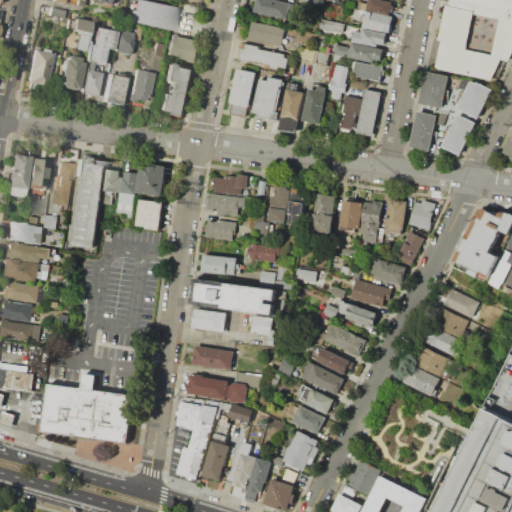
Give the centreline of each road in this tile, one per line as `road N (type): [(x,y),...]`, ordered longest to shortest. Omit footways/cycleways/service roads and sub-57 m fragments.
road 1 (residential): [(511,185),(0,116)]
road 2 (tertiary): [(148,492),(194,165),(227,0)]
road 3 (residential): [(310,511),(472,181)]
road 4 (secondary): [(213,511),(0,447)]
road 5 (residential): [(388,168),(424,0)]
road 6 (secondary): [(0,474),(126,511)]
